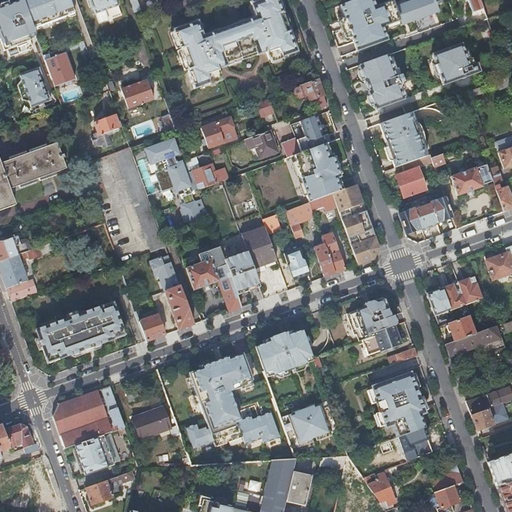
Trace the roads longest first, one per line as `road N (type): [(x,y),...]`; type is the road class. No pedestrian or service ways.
road 1 (residential): [(400,265),(32,396)]
road 2 (residential): [(306,0),(400,265)]
road 3 (residential): [(400,265),(490,511)]
road 4 (residential): [(32,396),(71,511)]
